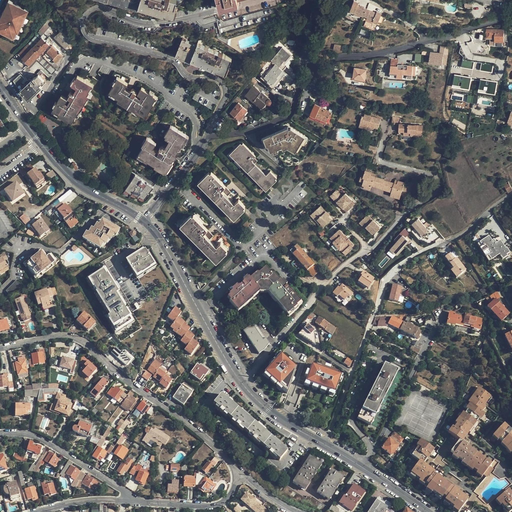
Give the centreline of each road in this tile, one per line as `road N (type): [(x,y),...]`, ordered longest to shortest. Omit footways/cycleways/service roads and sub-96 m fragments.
road 1 (residential): [(204,137),(252,131),(290,114),(304,63),(311,63),(316,90),(334,94),(338,57),(489,22),(503,11),(485,0)]
road 2 (residential): [(204,137),(226,96),(220,79),(192,77),(171,58),(83,28),(88,13),(103,8),(145,23),(216,11)]
road 3 (residential): [(324,444),(388,277),(511,194)]
road 4 (residential): [(0,348),(79,339),(242,473)]
road 5 (residential): [(198,146),(195,116),(130,70),(86,58),(58,87)]
road 6 (tertiary): [(143,220),(240,381)]
road 7 (residential): [(240,381),(324,283),(366,249)]
road 8 (residential): [(0,434),(52,444),(127,492),(129,501)]
road 9 (tertiary): [(28,126),(72,178),(143,220)]
road 10 (residential): [(129,501),(215,504),(242,473)]
road 11 (tertiary): [(324,444),(427,511)]
